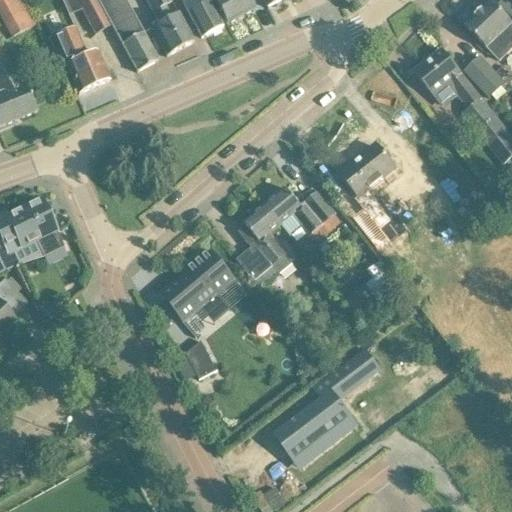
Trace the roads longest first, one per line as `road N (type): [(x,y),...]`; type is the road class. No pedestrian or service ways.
road 1 (residential): [(114,259),(330,79),(344,36)]
road 2 (tertiary): [(344,36),(307,40),(63,153)]
road 3 (residential): [(114,259),(110,290),(225,511)]
road 4 (unknown): [(114,259),(0,339)]
